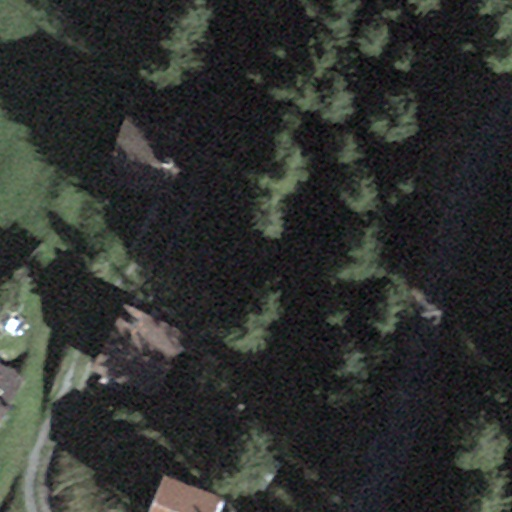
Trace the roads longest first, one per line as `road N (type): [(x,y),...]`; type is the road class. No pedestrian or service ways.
road 1 (track): [(35,511),(37,466),(119,272),(161,212),(212,90)]
road 2 (track): [(353,511),(404,416),(481,153),(511,117)]
